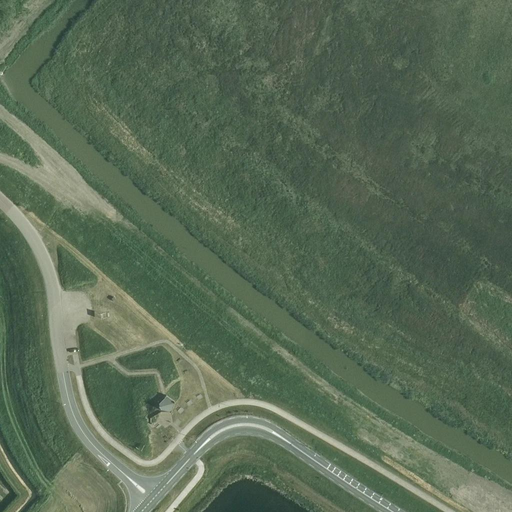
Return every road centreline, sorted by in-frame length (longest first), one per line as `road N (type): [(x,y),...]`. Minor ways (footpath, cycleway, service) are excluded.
road 1 (unclassified): [(126,476),(75,422),(46,272),(32,239),(0,201)]
road 2 (secondary): [(390,511),(284,440)]
